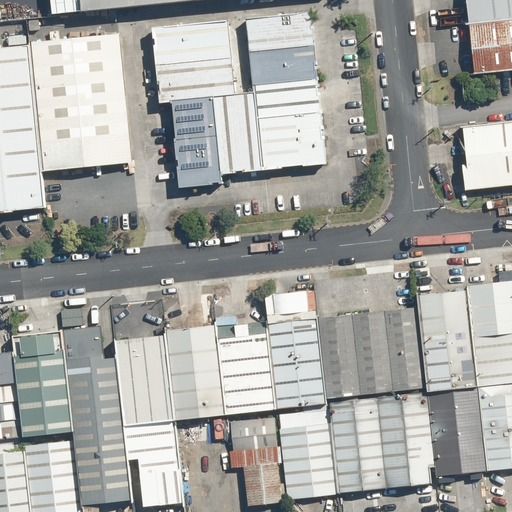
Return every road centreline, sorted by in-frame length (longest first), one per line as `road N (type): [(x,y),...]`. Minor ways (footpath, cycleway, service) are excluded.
road 1 (unclassified): [(0,282),(415,236)]
road 2 (unclassified): [(415,236),(392,0)]
